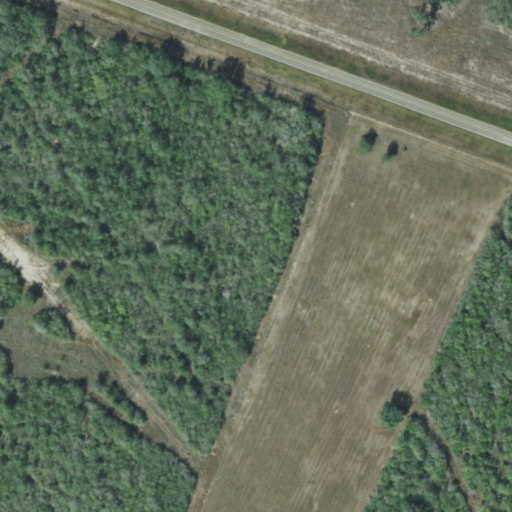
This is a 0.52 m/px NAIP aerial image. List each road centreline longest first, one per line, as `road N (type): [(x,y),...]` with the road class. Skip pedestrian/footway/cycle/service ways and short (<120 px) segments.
road 1 (residential): [(0,398),(57,378),(237,400),(496,465),(511,455)]
road 2 (tertiary): [(511,141),(126,0)]
